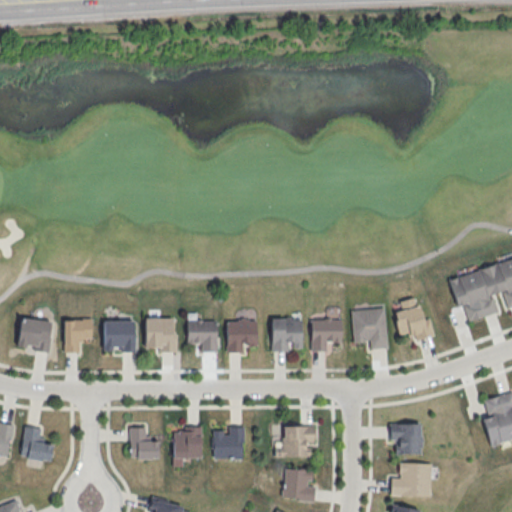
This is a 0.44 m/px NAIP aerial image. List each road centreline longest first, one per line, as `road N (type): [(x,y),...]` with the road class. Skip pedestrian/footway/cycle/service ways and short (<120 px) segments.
road 1 (residential): [(0,380),(87,389),(370,385),(511,346)]
road 2 (residential): [(348,386),(347,511)]
